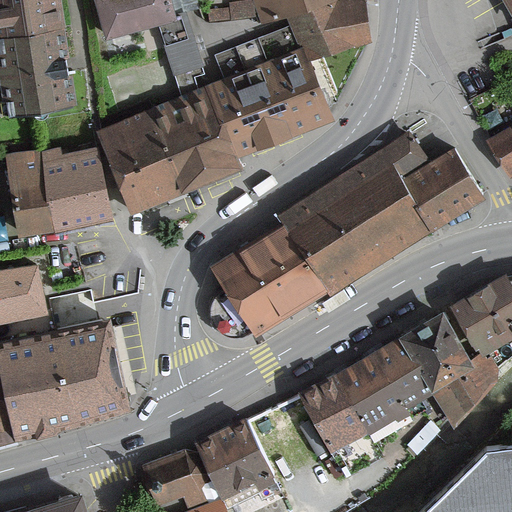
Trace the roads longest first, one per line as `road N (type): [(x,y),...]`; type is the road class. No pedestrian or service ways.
road 1 (secondary): [(191,406),(176,357),(174,305),(189,265),(215,230),(342,140),(387,64)]
road 2 (primary): [(191,406),(448,257),(511,242)]
road 3 (residential): [(511,242),(509,219),(473,149),(421,77),(387,64)]
